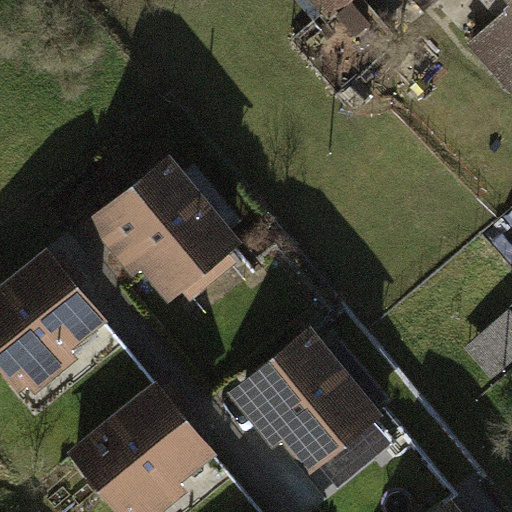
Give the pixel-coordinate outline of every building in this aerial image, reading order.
[(327,0),(305,0),(316,11),(327,0)] [(463,44),(511,97),(511,0),(409,0),(418,10),(428,0),(508,0),(509,1),(463,44)] [(169,151),(86,213),(155,305),(238,242),(169,151)] [(45,245),(0,280),(0,370),(22,398),(111,329),(45,245)] [(312,322),(224,388),(299,488),(387,421),(312,322)] [(139,372),(62,446),(125,511),(142,511),(211,446),(139,372)] [(475,511),(457,491),(433,511),(475,511)]
